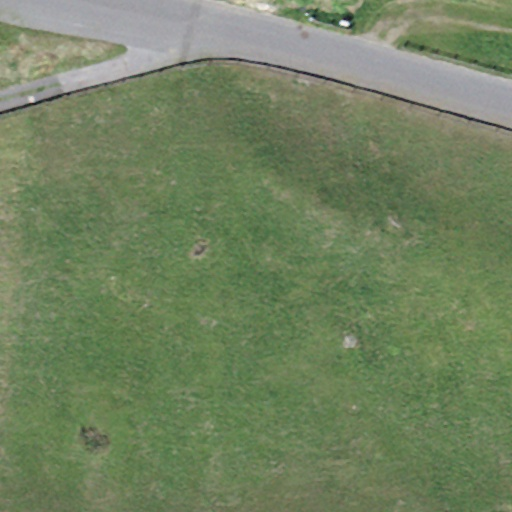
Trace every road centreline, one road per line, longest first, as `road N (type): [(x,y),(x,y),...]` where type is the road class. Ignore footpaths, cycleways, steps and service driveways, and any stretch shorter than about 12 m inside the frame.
road 1 (unclassified): [(511,102),(144,0)]
road 2 (track): [(0,108),(242,24)]
road 3 (track): [(511,16),(434,6),(376,20),(340,56)]
